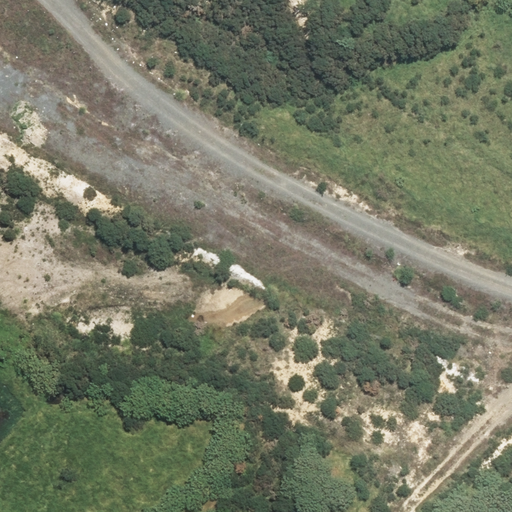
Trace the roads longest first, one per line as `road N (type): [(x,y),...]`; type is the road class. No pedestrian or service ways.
road 1 (unknown): [(0,41),(196,154),(467,282),(511,291)]
road 2 (unknown): [(196,154),(259,0)]
